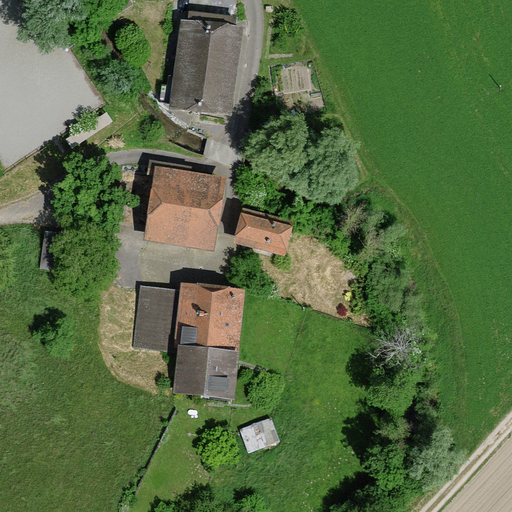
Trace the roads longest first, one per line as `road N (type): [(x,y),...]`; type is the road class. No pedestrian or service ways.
road 1 (track): [(247,0),(253,37),(209,273)]
road 2 (track): [(428,511),(511,422)]
